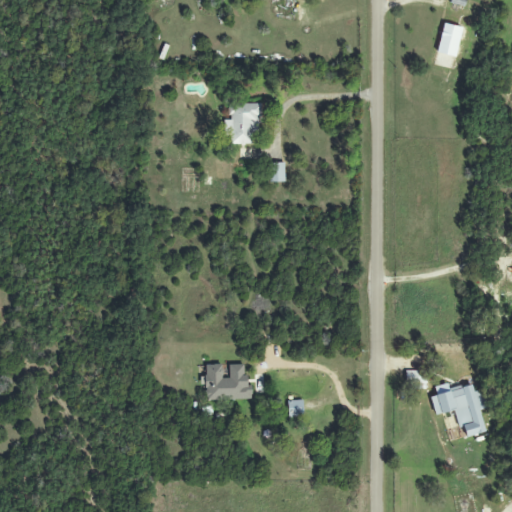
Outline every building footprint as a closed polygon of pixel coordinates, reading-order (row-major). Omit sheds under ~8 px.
[(454,57),(461,28),(444,24),(436,52),(454,57)] [(252,144),(252,132),(260,131),(259,103),(229,104),(229,121),(223,121),(224,135),(231,135),(231,145),(252,144)] [(285,182),(284,163),(268,163),(269,182),(285,182)] [(228,365),(229,378),(222,378),(222,365),(206,365),(206,382),(206,400),(251,400),(251,390),(246,391),(245,365),(228,365)] [(406,385),(427,385),(426,371),(405,371),(406,385)] [(429,396),(435,416),(453,411),(458,429),(463,428),(466,437),(485,432),(479,410),(482,409),(475,383),(429,396)] [(303,416),(302,400),(287,401),(288,417),(303,416)]
